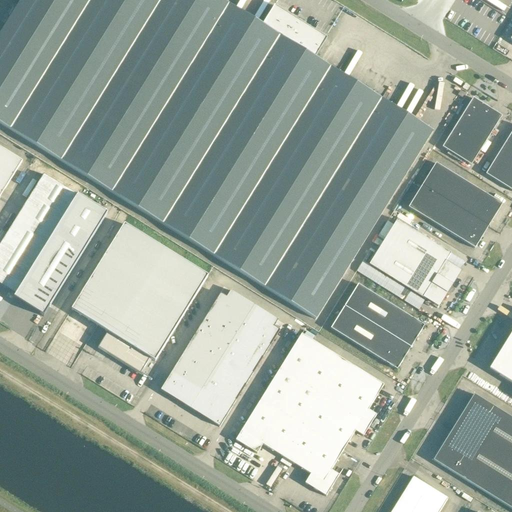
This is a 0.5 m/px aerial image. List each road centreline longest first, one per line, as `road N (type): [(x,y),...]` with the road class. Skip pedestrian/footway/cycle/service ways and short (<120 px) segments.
road 1 (unclassified): [(269,511),(0,345)]
road 2 (unclassified): [(358,511),(511,259)]
road 3 (unclassified): [(511,87),(369,0)]
